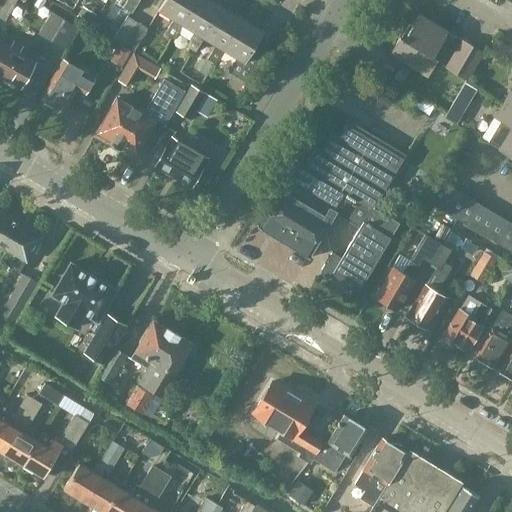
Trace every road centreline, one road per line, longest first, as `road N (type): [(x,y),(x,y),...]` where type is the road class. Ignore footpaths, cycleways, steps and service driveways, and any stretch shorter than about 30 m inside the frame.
road 1 (unclassified): [(511,455),(187,260)]
road 2 (unclassified): [(187,260),(331,12)]
road 3 (unclassified): [(187,260),(0,151)]
